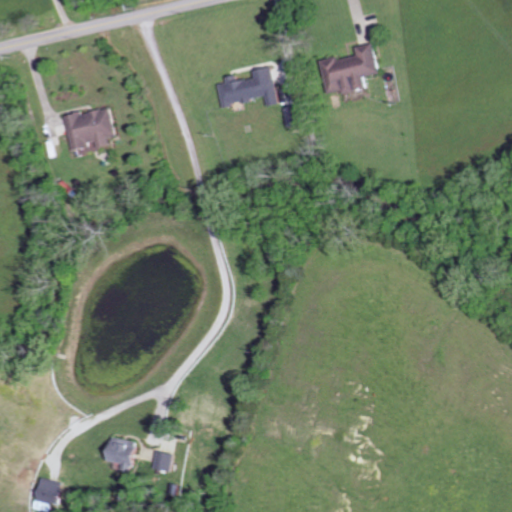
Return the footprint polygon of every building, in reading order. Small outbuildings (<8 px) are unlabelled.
[(372,90),(369,77),(385,73),(378,43),(360,47),(362,55),(343,60),(342,56),(325,60),(333,94),(348,91),(349,95),(372,90)] [(228,107),(271,99),(273,107),(284,104),(277,67),(257,71),(258,79),(240,83),(239,76),(231,78),(232,83),(224,84),(228,107)] [(291,107),(292,128),(304,127),(302,107),(291,107)] [(78,150),(102,145),(103,149),(116,146),(114,137),(122,136),(116,108),(88,114),(87,113),(71,116),(78,150)] [(140,441),(115,439),(113,462),(126,464),(125,469),(138,470),(140,441)] [(156,469),(173,472),(176,454),(159,451),(156,469)] [(41,501),(62,504),(66,482),(44,478),(41,501)]
